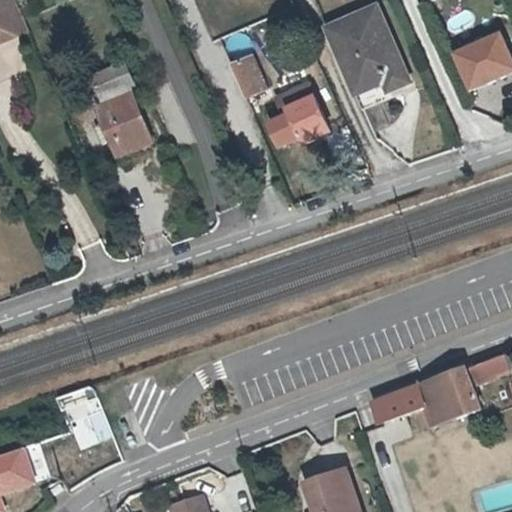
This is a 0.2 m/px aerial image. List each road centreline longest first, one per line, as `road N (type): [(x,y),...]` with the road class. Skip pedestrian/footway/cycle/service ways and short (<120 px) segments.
road 1 (residential): [(0,327),(511,152)]
road 2 (residential): [(511,334),(160,465),(77,511)]
